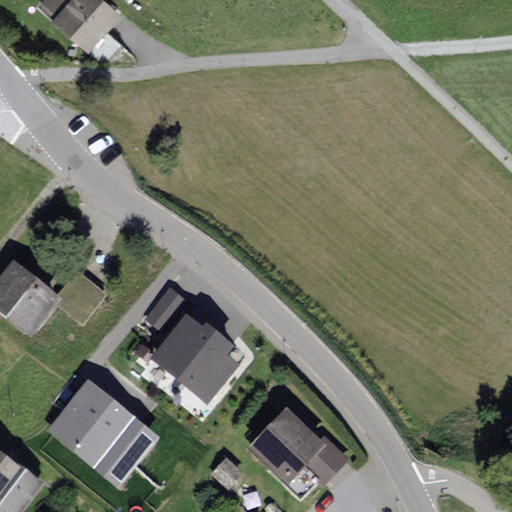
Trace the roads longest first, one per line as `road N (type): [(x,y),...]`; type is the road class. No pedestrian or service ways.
road 1 (tertiary): [(70,150),(105,184),(168,219),(329,370),(418,511)]
road 2 (track): [(511,39),(12,84)]
road 3 (track): [(398,61),(511,163)]
